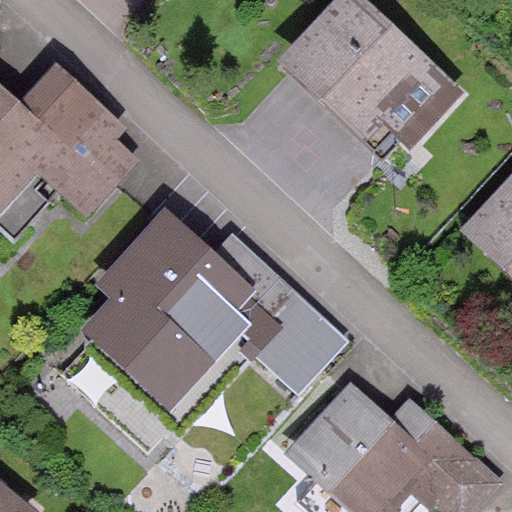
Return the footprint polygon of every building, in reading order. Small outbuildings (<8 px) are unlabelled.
[(467,96),(359,0),(343,0),(279,72),(375,158),(394,139),(411,157),(467,96)] [(21,112),(0,93),(0,223),(38,181),(89,224),(141,165),(118,146),(127,134),(56,69),(21,112)] [(511,183),(461,238),(511,285),(511,183)] [(215,259),(166,215),(95,291),(109,306),(80,341),(180,439),(259,360),(301,399),(348,343),(232,238),(215,259)] [(391,424),(351,385),(286,465),(338,511),(400,511),(422,490),(445,511),(481,511),(503,486),(410,403),(391,424)] [(0,511),(34,511),(0,485),(0,511)]
